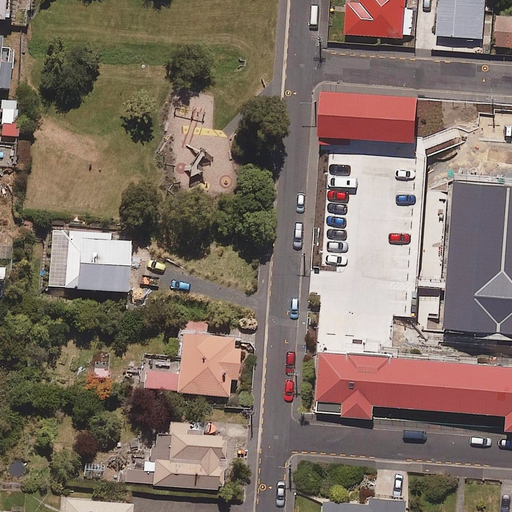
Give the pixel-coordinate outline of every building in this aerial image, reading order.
[(0,0),(0,16),(11,17),(11,0),(0,0)] [(405,0),(359,0),(360,4),(344,5),(345,38),(414,36),(413,9),(406,10),(405,0)] [(483,0),(437,0),(436,37),(481,40),(483,0)] [(511,17),(495,17),(493,50),(511,50),(511,17)] [(3,39),(0,38),(0,92),(9,93),(13,65),(0,64),(3,39)] [(414,143),(417,98),(320,92),(317,137),(414,143)] [(0,121),(17,123),(18,106),(0,104),(0,121)] [(511,185),(452,181),(441,330),(511,335),(511,185)] [(110,236),(46,231),(41,288),(128,295),(132,245),(110,243),(110,236)] [(224,296),(224,307),(231,307),(230,314),(259,315),(259,296),(224,296)] [(230,381),(241,381),(241,351),(235,350),(235,340),(206,340),(207,324),(181,324),(181,358),(145,358),(144,395),(230,397),(230,381)] [(511,365),(322,352),(318,411),(343,413),(343,416),(374,418),(375,404),(511,414),(511,428),(511,365)] [(222,457),(222,439),(188,437),(189,426),(170,425),(169,437),(157,436),(156,449),(150,449),(149,462),(144,462),(143,472),(128,472),(127,484),(153,485),(153,488),(225,491),(226,457),(222,457)] [(410,511),(411,500),(373,497),(372,505),(326,502),(325,511),(410,511)] [(132,511),(133,505),(66,500),(65,511),(132,511)]
